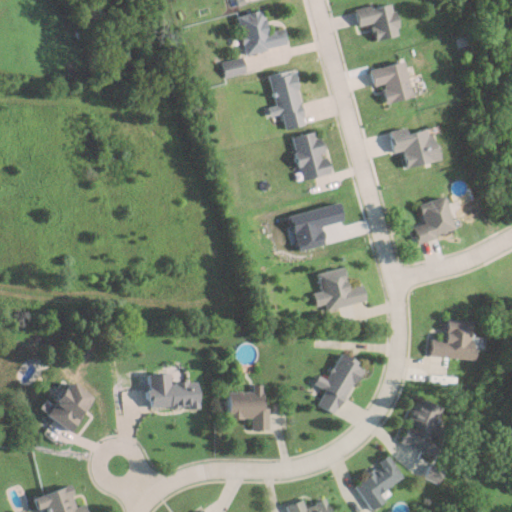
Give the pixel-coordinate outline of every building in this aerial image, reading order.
[(352,8),(355,25),(369,22),(372,39),(394,34),(387,1),(352,8)] [(284,43),(280,26),(264,30),(259,8),(235,14),(244,52),(284,43)] [(366,67),(370,85),(377,83),(382,101),(408,95),(399,59),(366,67)] [(225,77),(243,69),(240,63),(232,67),(231,65),(221,69),(225,77)] [(303,123),(290,67),(266,73),(273,104),(265,106),(267,114),(280,111),(284,127),(303,123)] [(434,159),(427,123),(385,131),(389,151),(399,148),(402,165),(434,159)] [(288,135),(299,179),(326,172),(315,129),(288,135)] [(452,229),(440,194),(414,204),(421,222),(409,226),(415,242),(452,229)] [(323,309),(361,300),(357,283),(344,287),(339,266),(314,272),(323,309)] [(470,319),(441,318),(440,338),(426,337),(425,355),(468,358),(470,319)] [(323,378),(315,374),(311,382),(322,388),(313,405),(332,414),(358,363),(336,352),(323,378)] [(143,372),(144,405),(195,404),(194,379),(166,380),(166,372),(143,372)] [(88,396),(62,379),(40,413),(66,430),(88,396)] [(247,390),(221,390),(221,417),(247,417),(246,428),(262,428),(262,383),(247,383),(247,390)] [(436,407),(411,398),(396,443),(431,455),(440,428),(430,424),(436,407)] [(348,482),(369,509),(381,499),(375,492),(397,475),(382,456),(348,482)] [(84,511),(81,503),(73,506),(65,485),(28,497),(32,511),(36,509),(36,511),(84,511)] [(326,511),(321,497),(300,505),(297,498),(281,504),(283,509),(274,511),(326,511)]
